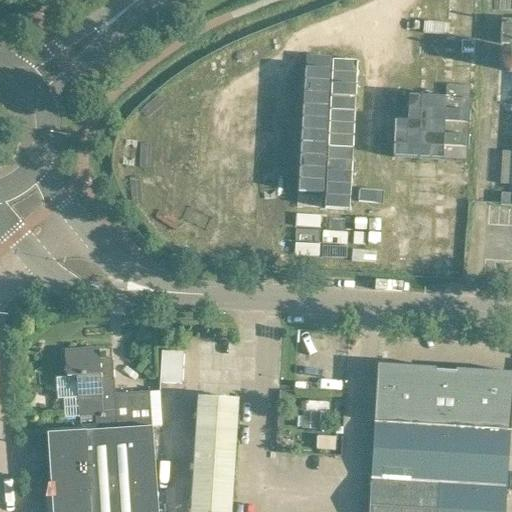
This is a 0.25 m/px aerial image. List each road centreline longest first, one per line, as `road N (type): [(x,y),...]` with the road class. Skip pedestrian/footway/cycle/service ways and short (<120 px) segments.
road 1 (unclassified): [(511,312),(152,291)]
road 2 (unknown): [(365,303),(350,511)]
road 3 (unclassified): [(152,291),(118,267),(57,200),(42,167)]
road 4 (unclassified): [(31,257),(83,290),(152,291)]
road 5 (secondary): [(127,9),(19,66)]
